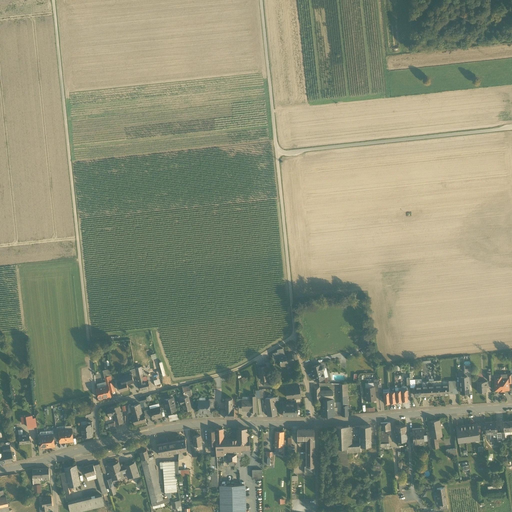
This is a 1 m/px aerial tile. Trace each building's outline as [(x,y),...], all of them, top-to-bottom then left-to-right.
[(292,354),(284,355),(283,349),(277,350),(278,350),(277,351),(276,352),(276,353),(273,353),(274,359),(280,358),(281,364),(287,363),(294,361),(292,354)] [(311,367),(314,380),(324,378),(323,373),(322,373),(322,370),(323,370),(324,368),(324,366),(322,365),(321,366),(321,364),(311,367)] [(103,370),(105,377),(108,376),(111,375),(111,373),(110,368),(107,369),(105,369),(103,370)] [(267,371),(266,372),(260,373),(259,373),(261,380),(268,379),(267,371)] [(120,376),(122,382),(126,381),(126,382),(129,381),(130,383),(134,381),(132,377),(131,372),(120,376)] [(108,385),(110,392),(115,390),(113,382),(110,382),(108,376),(105,377),(106,381),(107,386),(108,385)] [(461,393),(469,392),(468,376),(460,377),(461,393)] [(494,377),(495,391),(509,390),(508,383),(508,378),(501,379),(501,376),(494,377)] [(139,383),(140,390),(150,388),(148,380),(147,380),(144,381),(139,383)] [(128,389),(126,382),(126,381),(122,382),(117,383),(120,391),(128,389)] [(477,382),(478,392),(485,391),(486,391),(485,387),(488,387),(487,381),(477,382)] [(99,398),(100,399),(102,399),(103,397),(111,395),(110,392),(108,385),(107,386),(98,388),(97,388),(99,395),(98,397),(99,398)] [(188,392),(188,397),(192,396),(191,391),(190,387),(190,386),(182,387),(183,393),(188,392)] [(286,391),(287,398),(294,397),(294,396),(300,396),(299,391),(300,391),(299,386),(288,387),(289,390),(286,391)] [(370,397),(370,400),(376,400),(375,392),(375,390),(375,386),(374,386),(365,387),(366,398),(370,397)] [(321,400),(321,408),(333,408),(333,392),(331,391),(319,392),(319,388),(314,389),(314,400),(321,400)] [(250,410),(250,411),(256,411),(255,396),(250,396),(250,400),(242,401),(242,408),(242,409),(247,409),(247,410),(250,410)] [(164,399),(165,403),(166,406),(167,412),(176,410),(173,397),(170,398),(164,399)] [(183,404),(185,411),(191,410),(190,406),(191,406),(190,403),(189,403),(188,397),(181,399),(180,399),(181,404),(183,404)] [(265,398),(268,416),(276,415),(275,401),(274,397),(265,398)] [(199,412),(209,412),(209,408),(209,401),(209,402),(205,402),(205,401),(199,401),(199,405),(198,406),(198,407),(199,409),(199,412)] [(116,423),(118,424),(125,423),(125,415),(123,415),(122,412),(121,412),(119,405),(115,406),(107,408),(108,414),(112,412),(113,415),(114,418),(115,418),(116,423)] [(152,416),(153,419),(162,416),(160,406),(150,409),(152,416)] [(234,408),(232,408),(225,408),(225,419),(234,419),(234,408)] [(321,408),(321,416),(334,416),(333,411),(333,408),(321,408)] [(139,415),(138,409),(132,410),(131,410),(131,411),(133,416),(132,417),(135,424),(145,421),(143,414),(142,414),(139,415)] [(168,415),(170,421),(179,419),(177,413),(168,415)] [(26,426),(28,428),(36,426),(35,417),(32,418),(32,415),(21,416),(22,423),(26,423),(26,426)] [(430,431),(431,438),(437,437),(442,436),(439,420),(428,421),(430,431)] [(490,432),(490,433),(493,433),(497,433),(496,422),(492,422),(492,423),(490,423),(490,422),(485,422),(486,432),(490,432)] [(464,439),(464,440),(473,439),(473,438),(478,437),(477,432),(478,432),(477,424),(470,425),(470,426),(463,427),(463,426),(456,427),(458,435),(459,440),(464,439)] [(82,432),(83,437),(92,436),(92,434),(91,425),(87,425),(84,425),(84,428),(82,429),(82,430),(81,431),(81,432),(82,432)] [(337,449),(347,449),(347,444),(346,426),(336,427),(337,449)] [(360,426),(360,437),(371,437),(370,426),(360,426)] [(239,439),(247,439),(247,435),(249,435),(250,434),(250,433),(249,432),(246,432),(246,428),(239,428),(239,435),(240,435),(240,439),(239,439)] [(229,458),(229,466),(234,465),(234,461),(236,461),(236,455),(241,454),(241,451),(243,451),(243,449),(236,449),(235,439),(223,439),(223,438),(224,437),(224,434),(223,433),(223,432),(224,432),(224,430),(223,429),(216,429),(216,445),(217,455),(223,455),(223,458),(229,458)] [(306,466),(314,466),(314,447),(314,439),(314,429),(297,429),(297,443),(307,443),(306,448),(306,466)] [(391,434),(390,430),(381,430),(382,443),(389,443),(388,435),(389,435),(389,434),(391,434)] [(275,446),(283,446),(283,432),(276,432),(275,446)] [(407,441),(407,432),(395,433),(396,441),(397,441),(402,441),(407,441)] [(18,435),(19,443),(29,442),(28,434),(22,434),(18,435)] [(191,444),(192,450),(195,450),(195,446),(197,445),(202,445),(201,435),(194,436),(193,436),(194,444),(191,444)] [(360,443),(352,444),(347,444),(347,449),(361,448),(371,447),(371,437),(360,437),(360,443)] [(428,441),(429,449),(438,447),(437,437),(431,438),(427,439),(428,441)] [(3,452),(11,451),(9,439),(3,441),(3,443),(1,443),(2,446),(3,452)] [(235,439),(236,449),(243,449),(250,449),(249,439),(247,439),(239,439),(235,439)] [(177,441),(179,452),(179,453),(178,459),(183,458),(181,451),(187,450),(185,440),(177,441)] [(177,441),(168,443),(169,453),(171,453),(179,452),(177,441)] [(169,453),(168,443),(158,445),(159,455),(169,453)] [(141,452),(143,459),(149,457),(148,454),(147,450),(141,452)] [(11,451),(3,452),(5,463),(12,462),(11,451)] [(349,471),(347,453),(339,453),(341,472),(349,471)] [(152,456),(149,457),(143,459),(144,463),(143,463),(145,472),(155,469),(152,456)] [(125,466),(125,467),(126,470),(129,477),(138,475),(134,463),(125,466)] [(94,474),(95,479),(102,477),(98,464),(94,466),(96,473),(94,474)] [(122,476),(121,472),(120,469),(118,464),(109,467),(113,478),(122,476)] [(65,467),(65,472),(68,487),(80,485),(76,465),(65,467)] [(83,468),(86,476),(94,474),(96,473),(94,466),(93,465),(83,468)] [(164,480),(164,486),(176,485),(176,476),(175,467),(163,468),(164,474),(169,474),(170,480),(164,480)] [(32,469),(33,478),(39,477),(43,477),(42,469),(34,469),(32,469)] [(155,469),(145,472),(148,488),(159,485),(155,469)] [(252,470),(252,478),(262,478),(262,470),(252,470)] [(69,494),(68,487),(65,472),(60,473),(64,494),(69,494)] [(105,481),(107,488),(113,486),(111,479),(105,481)] [(159,485),(148,488),(152,504),(153,508),(163,505),(163,502),(169,500),(168,498),(162,499),(161,493),(159,485)] [(220,486),(221,511),(244,511),(244,485),(220,486)] [(114,486),(108,488),(111,495),(116,493),(114,486)] [(68,502),(69,511),(74,511),(104,505),(102,496),(101,494),(68,502)] [(446,504),(445,494),(437,495),(439,505),(446,504)] [(43,504),(43,507),(48,506),(52,506),(51,497),(42,499),(43,504)] [(180,501),(172,502),(172,506),(173,506),(174,508),(177,508),(178,510),(179,510),(181,509),(181,506),(180,501)]
